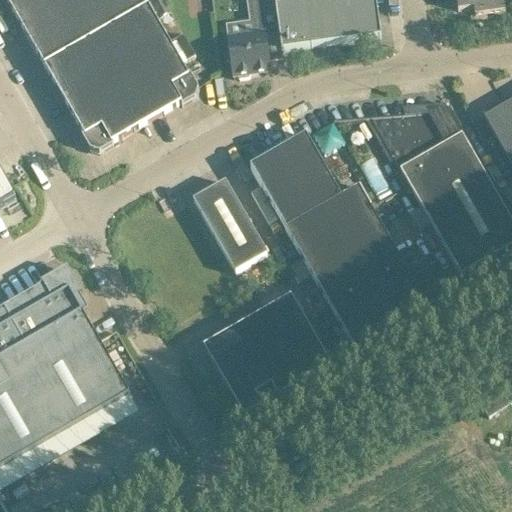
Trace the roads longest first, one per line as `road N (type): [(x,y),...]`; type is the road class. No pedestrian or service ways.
road 1 (unclassified): [(76,213),(285,98),(340,76),(418,67)]
road 2 (unclassified): [(234,500),(212,440),(76,213)]
road 3 (unclassified): [(234,500),(511,342)]
road 4 (unclassified): [(76,213),(0,85)]
